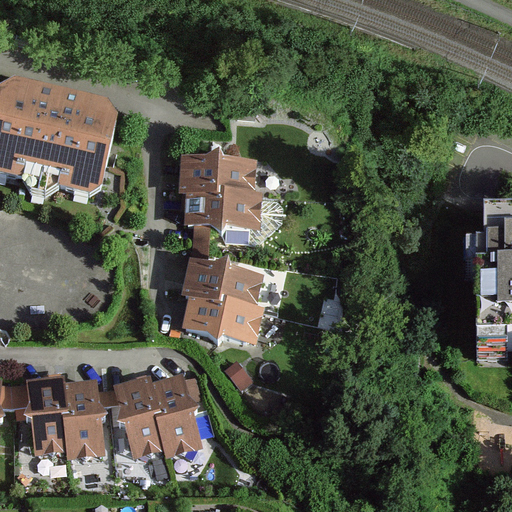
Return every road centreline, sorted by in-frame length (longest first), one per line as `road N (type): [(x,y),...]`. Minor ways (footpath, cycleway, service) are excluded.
road 1 (residential): [(0,55),(139,90),(163,106),(157,154),(164,311)]
road 2 (residential): [(0,358),(156,356)]
